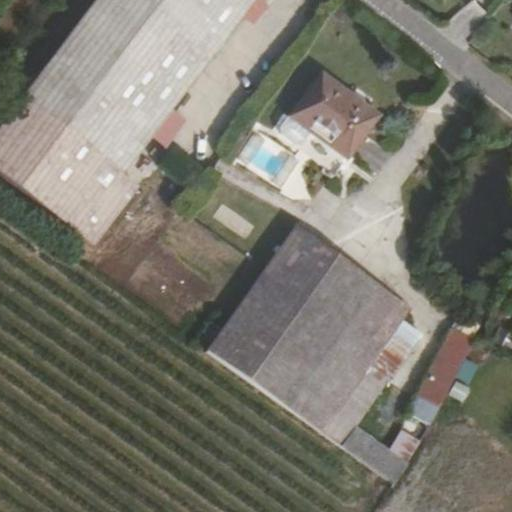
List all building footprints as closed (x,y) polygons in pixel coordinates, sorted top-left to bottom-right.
[(122,181),(260,0),(103,0),(0,135),(0,185),(91,255),(138,193),(122,181)] [(350,162),(380,120),(321,77),(291,119),(313,136),(350,162)] [(300,153),(313,136),(291,119),(278,137),(300,153)] [(307,170),(260,136),(241,163),(288,196),(307,170)] [(321,432),(371,361),(390,375),(419,334),(400,320),(409,307),(295,228),(207,353),(321,432)] [(440,404),(475,335),(453,324),(417,393),(440,404)] [(406,463),(354,427),(390,375),(371,361),(321,432),(394,484),(406,463)]
